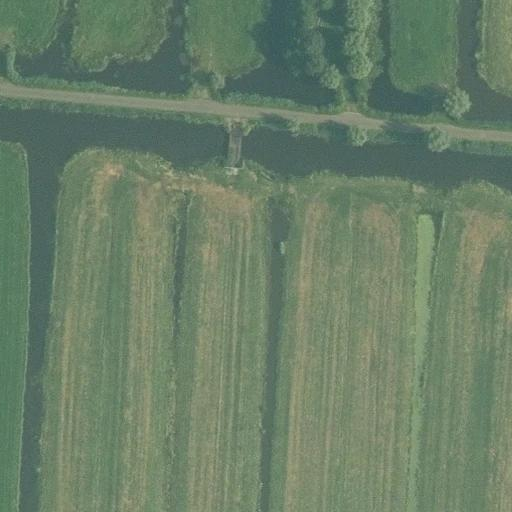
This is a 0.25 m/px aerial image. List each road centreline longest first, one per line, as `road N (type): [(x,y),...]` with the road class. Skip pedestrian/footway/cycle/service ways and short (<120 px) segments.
road 1 (unclassified): [(0,92),(511,137)]
road 2 (track): [(345,122),(331,0)]
